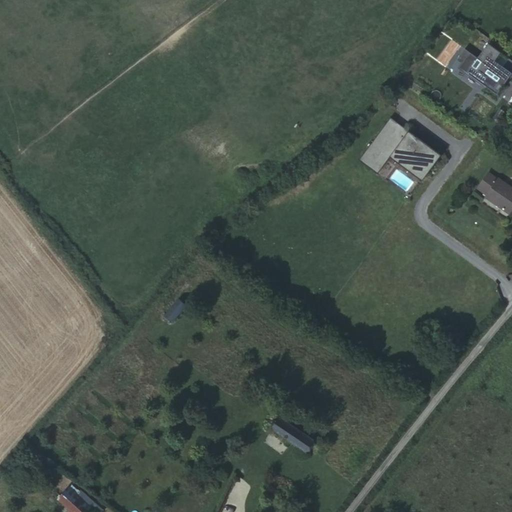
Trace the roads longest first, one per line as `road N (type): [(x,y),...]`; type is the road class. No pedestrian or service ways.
road 1 (unclassified): [(346,511),(511,306)]
road 2 (unknown): [(511,286),(436,221),(431,199),(458,165),(460,149),(405,110)]
